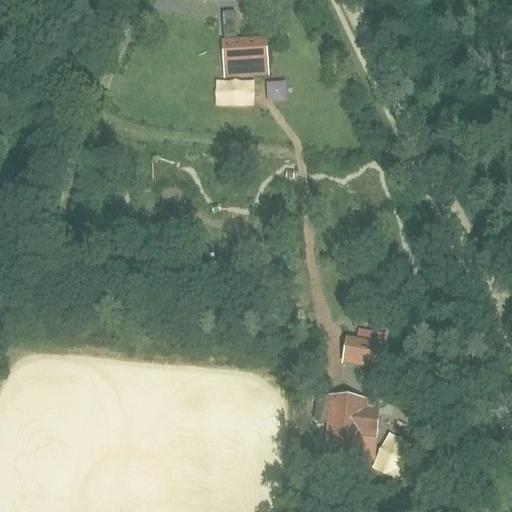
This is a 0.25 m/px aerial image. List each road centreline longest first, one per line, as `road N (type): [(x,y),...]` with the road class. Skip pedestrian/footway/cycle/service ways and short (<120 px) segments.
road 1 (track): [(511,335),(350,0)]
road 2 (track): [(116,0),(0,232)]
